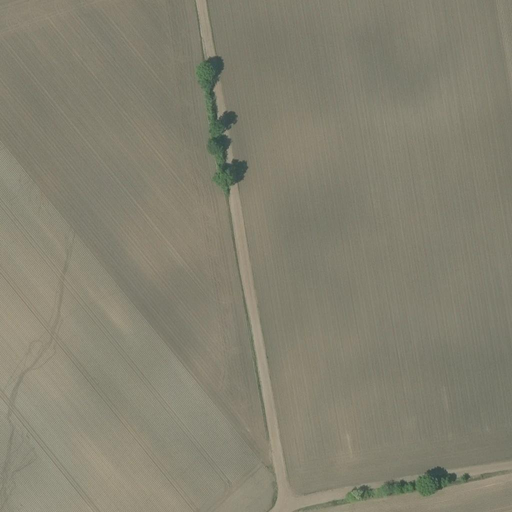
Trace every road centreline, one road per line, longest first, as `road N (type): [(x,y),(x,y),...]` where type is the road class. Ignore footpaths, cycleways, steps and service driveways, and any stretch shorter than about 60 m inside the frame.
road 1 (track): [(272,511),(279,505),(274,449),(198,0)]
road 2 (track): [(279,505),(511,464)]
